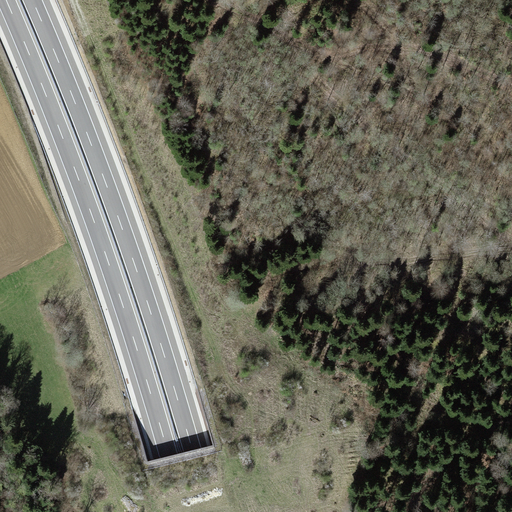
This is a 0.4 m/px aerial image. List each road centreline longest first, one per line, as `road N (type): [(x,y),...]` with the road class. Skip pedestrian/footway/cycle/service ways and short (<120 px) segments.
road 1 (motorway): [(5,0),(113,277),(182,511)]
road 2 (motorway): [(209,511),(107,187),(32,0)]
